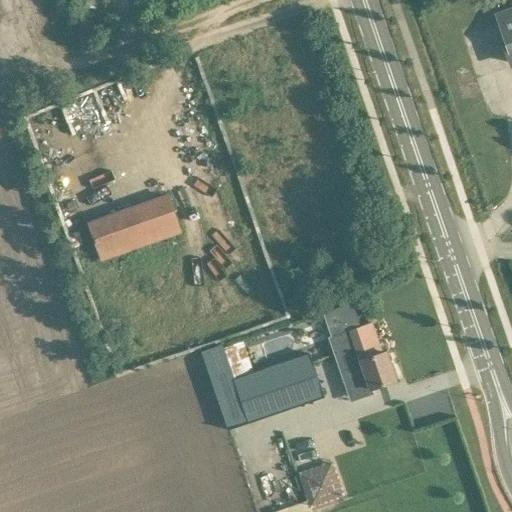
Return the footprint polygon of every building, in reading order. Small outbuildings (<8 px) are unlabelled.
[(511,9),(496,15),(511,60),(511,9)] [(168,195),(89,223),(102,259),(181,231),(168,195)] [(372,388),(396,380),(386,352),(371,357),(361,328),(336,337),(330,339),(339,368),(345,366),(356,398),(373,392),(372,388)] [(222,344),(200,351),(227,431),(325,398),(309,353),(234,379),(222,344)] [(331,463),(300,474),(311,505),(342,494),(331,463)]
